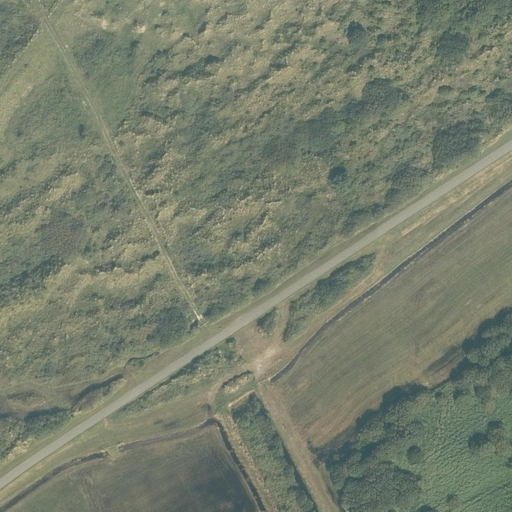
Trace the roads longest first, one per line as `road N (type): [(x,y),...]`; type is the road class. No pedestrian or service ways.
road 1 (unclassified): [(0,484),(511,145)]
road 2 (track): [(213,341),(37,0)]
